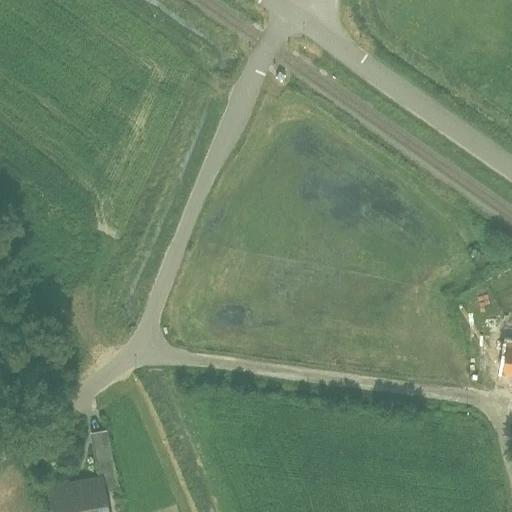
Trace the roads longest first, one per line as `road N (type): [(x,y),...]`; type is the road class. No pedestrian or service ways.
road 1 (residential): [(511,484),(497,413),(479,394),(268,386),(189,377),(133,358)]
road 2 (residential): [(133,358),(245,78),(289,14)]
road 3 (residential): [(511,168),(298,20)]
road 4 (residential): [(0,449),(133,358)]
